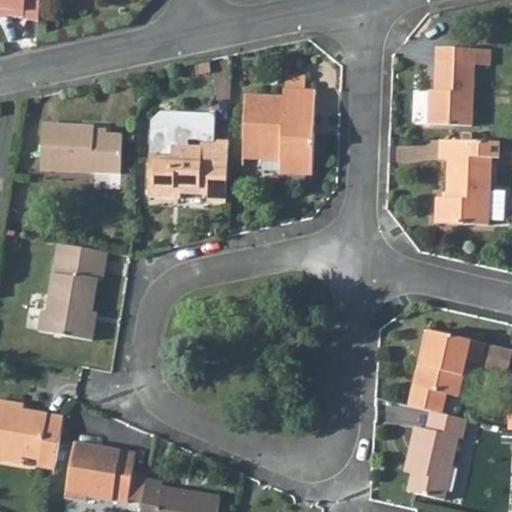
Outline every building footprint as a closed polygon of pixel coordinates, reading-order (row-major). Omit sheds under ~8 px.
[(0,0),(0,8),(25,12),(24,20),(39,22),(42,0),(0,0)] [(0,8),(0,16),(24,20),(25,12),(0,8)] [(435,47),(434,64),(458,65),(459,48),(435,47)] [(458,65),(434,64),(433,92),(428,92),(426,123),(469,125),(472,66),(487,67),(488,49),(459,48),(458,65)] [(246,98),(243,157),(281,159),(281,177),(313,178),(316,92),(283,91),(283,98),(246,98)] [(227,204),(229,146),(214,145),(216,118),(162,115),(153,123),(149,198),(173,199),(174,194),(209,195),(208,203),(227,204)] [(45,126),(44,172),(122,174),(124,135),(97,134),(97,127),(45,126)] [(500,142),(439,139),(438,149),(438,158),(448,158),(445,197),(435,197),(434,223),(487,225),(487,220),(502,220),(504,191),(489,190),(490,158),(499,159),(500,142)] [(110,255),(62,246),(51,313),(46,313),(42,333),(95,342),(99,322),(93,320),(99,281),(105,282),(110,255)] [(429,327),(415,384),(459,394),(468,358),(483,362),(488,342),(429,327)] [(511,349),(488,343),(483,362),(482,366),(506,372),(511,349)] [(0,461),(5,463),(6,455),(23,458),(40,461),(38,468),(55,471),(65,418),(47,415),(47,419),(24,415),(25,406),(0,402),(0,461)] [(413,422),(406,451),(415,453),(411,469),(407,488),(442,496),(457,434),(462,435),(466,415),(430,407),(426,424),(413,422)] [(76,442),(67,498),(88,502),(90,495),(129,502),(137,453),(76,442)] [(406,451),(403,466),(411,469),(415,453),(406,451)] [(6,455),(5,463),(22,465),(23,458),(6,455)] [(145,494),(141,511),(216,511),(219,497),(163,486),(164,481),(148,478),(145,494)]
